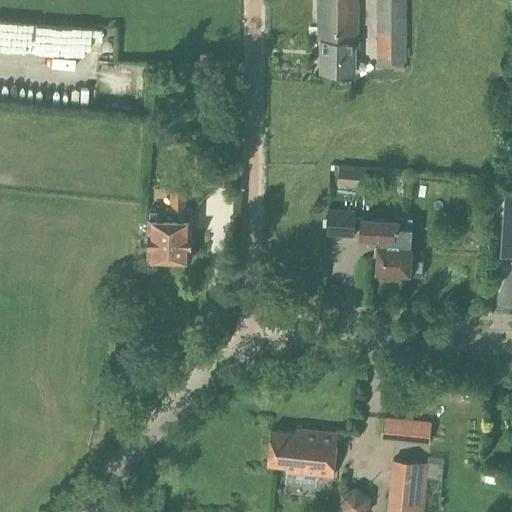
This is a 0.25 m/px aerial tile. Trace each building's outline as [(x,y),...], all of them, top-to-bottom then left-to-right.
[(359,0),(318,0),(319,40),(323,40),(323,50),(323,54),(323,71),(354,72),(354,46),(359,46),(359,0)] [(406,0),(377,0),(378,68),(396,68),(396,69),(405,70),(405,62),(406,62),(406,0)] [(201,63),(214,64),(215,56),(202,55),(201,63)] [(218,163),(218,183),(232,184),(233,163),(218,163)] [(344,165),(343,184),(367,184),(368,167),(344,165)] [(172,189),(171,206),(185,207),(186,190),(172,189)] [(511,192),(503,192),(499,252),(511,252),(511,192)] [(355,237),(357,210),(329,208),(327,234),(347,236),(355,237)] [(150,210),(150,222),(149,257),(154,257),(157,260),(163,260),(166,258),(192,258),(192,223),(193,211),(150,210)] [(362,217),(360,237),(379,238),(379,248),(376,248),(376,254),(378,254),(378,261),(376,262),(376,267),(378,268),(378,273),(411,276),(411,274),(423,275),(424,258),(412,258),(413,242),(412,242),(413,227),(400,226),(401,220),(362,217)] [(382,437),(431,442),(432,423),(384,419),(382,437)] [(287,465),(288,465),(287,470),(334,476),(340,432),(297,427),(297,432),(287,431),(273,429),(269,463),(287,465)] [(394,459),(388,511),(423,511),(428,463),(394,459)] [(342,493),(339,509),(343,511),(369,511),(371,496),(357,486),(342,493)]
